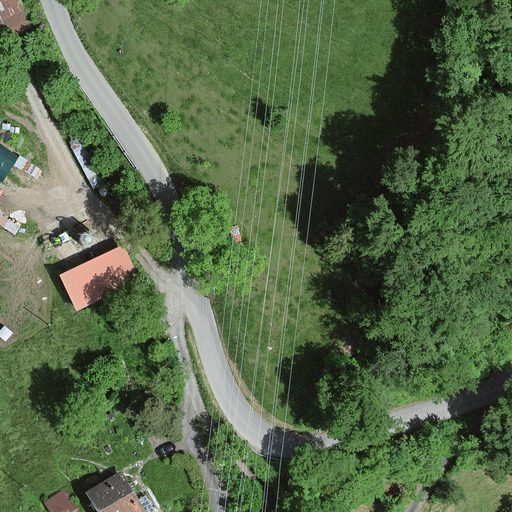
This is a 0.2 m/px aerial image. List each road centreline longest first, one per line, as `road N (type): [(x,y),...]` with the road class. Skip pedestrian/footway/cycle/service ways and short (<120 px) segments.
road 1 (tertiary): [(511,383),(324,445),(289,447),(261,434),(236,407),(206,344),(159,184),(76,54),(53,0)]
road 2 (track): [(190,281),(148,263),(89,198),(20,71),(0,51)]
road 3 (track): [(270,511),(193,394),(173,313),(173,302),(193,294)]
road 4 (track): [(224,511),(187,426),(196,400)]
